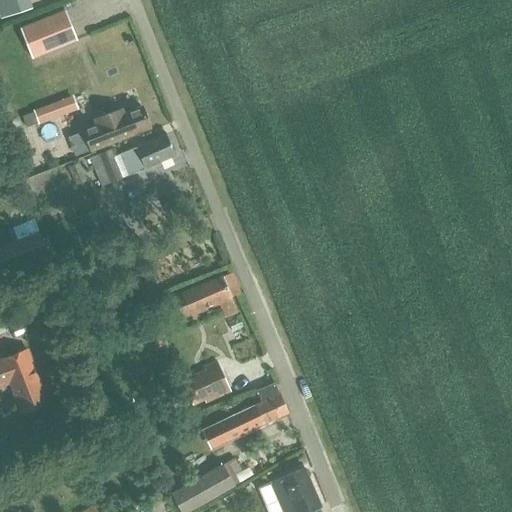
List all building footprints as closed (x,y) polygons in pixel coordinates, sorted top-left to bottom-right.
[(0,0),(0,4),(2,16),(18,13),(15,0),(0,0)] [(33,56),(78,38),(66,8),(21,26),(33,56)] [(35,112),(39,122),(79,107),(74,94),(34,109),(35,112)] [(150,127),(143,107),(123,115),(121,110),(96,119),(98,125),(84,131),(91,150),(150,127)] [(35,112),(23,116),(27,127),(39,122),(35,112)] [(131,173),(177,153),(168,134),(123,155),(131,173)] [(104,184),(123,176),(112,146),(87,155),(91,165),(96,163),(104,184)] [(78,162),(67,166),(75,184),(85,180),(78,162)] [(39,232),(0,247),(0,257),(7,276),(50,259),(39,232)] [(65,262),(76,252),(71,246),(60,256),(65,262)] [(179,320),(219,304),(225,319),(238,313),(232,298),(241,295),(232,274),(171,300),(179,320)] [(38,329),(53,324),(48,309),(33,314),(38,329)] [(63,321),(38,330),(43,344),(68,335),(63,321)] [(160,333),(150,337),(157,352),(167,348),(160,333)] [(0,360),(0,386),(8,383),(16,403),(20,413),(47,402),(27,350),(13,355),(0,360)] [(183,375),(194,400),(228,386),(217,360),(183,375)] [(280,395),(275,383),(254,391),(260,402),(212,426),(222,446),(243,435),(290,414),(281,394),(280,395)] [(183,392),(168,399),(173,411),(188,405),(183,392)] [(84,401),(84,421),(102,422),(103,402),(84,401)] [(172,491),(183,511),(185,511),(238,482),(225,461),(172,491)] [(282,475),(273,478),(286,511),(321,511),(318,502),(320,501),(305,465),(282,475)]
